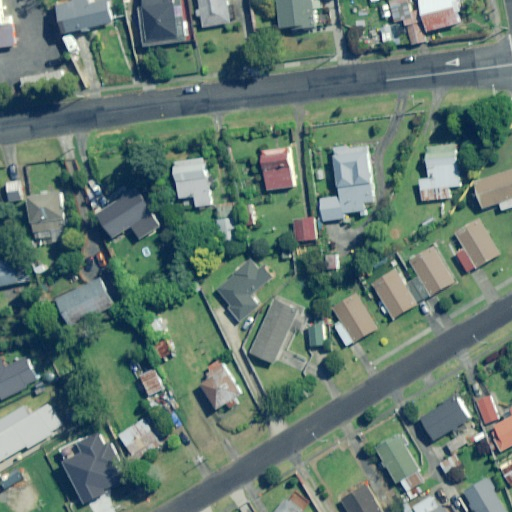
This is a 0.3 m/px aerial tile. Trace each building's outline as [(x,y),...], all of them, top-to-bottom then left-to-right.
[(93,4),(91,0),(70,0),(58,3),(66,35),(111,24),(106,1),(93,4)] [(189,41),(184,3),(184,0),(145,0),(147,7),(142,8),(147,47),(189,41)] [(199,0),(203,28),(232,24),(228,0),(199,0)] [(279,0),(282,30),(316,27),(313,0),(279,0)] [(413,13),(409,0),(396,0),(390,2),(396,23),(406,20),(412,46),(425,42),(417,12),(413,13)] [(461,11),(458,0),(420,0),(428,32),(461,24),(458,12),(461,11)] [(69,67),(57,36),(47,40),(58,71),(69,67)] [(61,74),(21,77),(22,92),(63,89),(61,74)] [(340,198),(322,199),(325,222),(378,216),(371,145),(335,149),(340,198)] [(460,187),(459,147),(429,148),(430,179),(421,180),(422,200),(449,200),(449,188),(460,187)] [(298,187),(292,148),(263,153),(269,192),(298,187)] [(212,206),(208,162),(178,166),(181,199),(196,197),(197,208),(212,206)] [(511,207),(511,170),(476,183),(485,209),(501,204),(504,211),(511,207)] [(30,198),(26,180),(6,185),(10,203),(30,198)] [(157,219),(141,191),(101,214),(115,238),(138,225),(140,228),(157,219)] [(68,240),(58,193),(27,200),(36,241),(53,237),(54,243),(68,240)] [(238,242),(238,205),(219,205),(219,242),(238,242)] [(317,239),(315,219),(294,221),(296,242),(317,239)] [(501,254),(480,219),(456,234),(465,249),(457,254),(470,274),(501,254)] [(407,285),(418,304),(455,282),(435,247),(411,261),(420,277),(407,285)] [(0,287),(17,285),(14,261),(0,262),(0,287)] [(261,270),(254,261),(219,290),(231,305),(228,308),(240,321),(258,306),(250,296),(273,277),(265,268),(261,270)] [(418,304),(407,285),(398,270),(373,284),(394,318),(418,304)] [(115,303),(102,278),(59,301),(73,326),(115,303)] [(378,329),(357,295),(334,309),(343,324),(336,327),(348,347),(378,329)] [(301,311),(278,300),(251,353),(275,364),(301,311)] [(327,346),(326,326),(310,327),(312,347),(327,346)] [(176,354),(167,338),(155,344),(164,360),(176,354)] [(233,381),(226,369),(202,383),(219,410),(238,399),(229,383),(233,381)] [(166,389),(157,370),(142,377),(151,397),(166,389)] [(471,420),(457,397),(422,419),(436,442),(471,420)] [(500,419),(491,397),(478,402),(487,424),(500,419)] [(511,447),(511,410),(511,411),(511,412),(511,418),(497,427),(499,432),(494,435),(503,452),(511,447)] [(165,444),(148,418),(122,435),(135,456),(142,451),(146,457),(165,444)] [(421,470),(402,436),(378,449),(397,484),(421,470)] [(462,465),(456,454),(440,464),(446,474),(462,465)] [(511,460),(501,467),(511,488),(511,460)] [(507,511),(490,479),(465,493),(475,511),(507,511)] [(440,509),(433,497),(414,507),(416,511),(446,511),(444,507),(440,509)] [(305,511),(290,498),(277,511),(305,511)]
